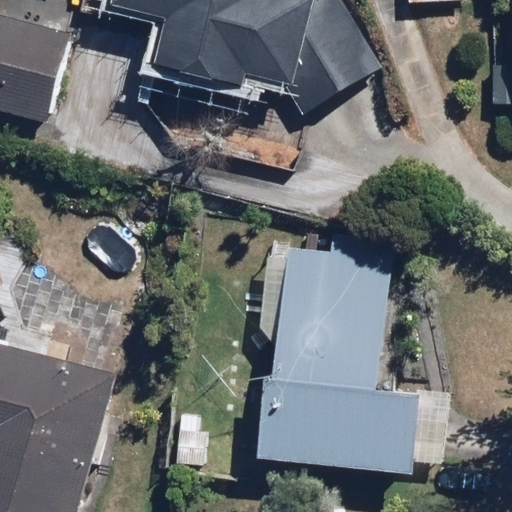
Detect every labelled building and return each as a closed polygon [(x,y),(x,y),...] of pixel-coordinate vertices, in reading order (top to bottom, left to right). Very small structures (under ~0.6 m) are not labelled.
[(0,0),(0,111),(52,125),(72,44),(0,25),(0,0)] [(93,25),(97,0),(15,0),(14,12),(93,25)] [(290,57),(384,76),(345,0),(123,0),(120,15),(186,28),(177,75),(282,96),(290,57)] [(283,271),(269,466),(424,479),(425,469),(448,470),(454,399),(387,394),(397,280),(283,271)] [(87,511),(122,376),(0,344),(0,511),(87,511)]
